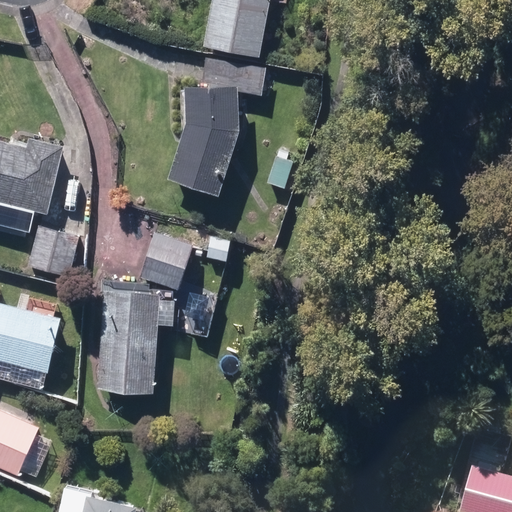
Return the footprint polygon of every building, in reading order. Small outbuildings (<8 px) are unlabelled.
[(273,0),(215,0),(207,45),(264,55),(273,0)] [(224,194),(244,133),(245,93),(267,94),(268,62),(208,60),(207,85),(190,84),(189,121),(171,179),(224,194)] [(0,201),(48,214),(64,146),(30,137),(28,147),(0,139),(0,201)] [(267,183),(286,189),(290,175),(272,169),(267,183)] [(29,266),(70,276),(80,237),(39,227),(29,266)] [(138,277),(178,291),(193,246),(154,232),(138,277)] [(99,390),(154,393),(160,295),(105,292),(99,390)] [(0,361),(11,364),(7,382),(40,390),(45,372),(48,373),(61,317),(0,302),(0,361)] [(0,466),(19,475),(39,428),(0,411),(0,466)] [(511,511),(511,475),(473,466),(460,511),(511,511)] [(135,511),(137,505),(93,496),(93,493),(65,486),(59,511),(135,511)]
